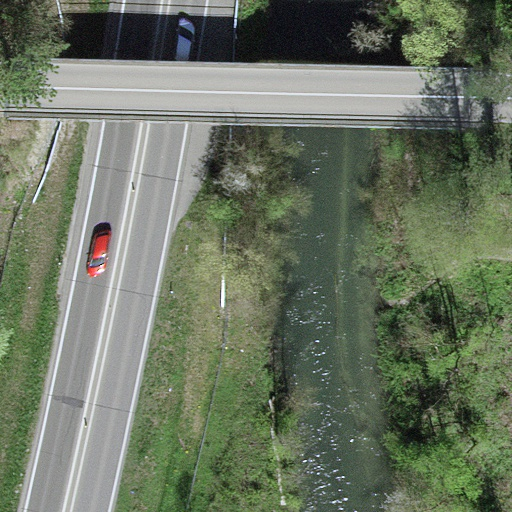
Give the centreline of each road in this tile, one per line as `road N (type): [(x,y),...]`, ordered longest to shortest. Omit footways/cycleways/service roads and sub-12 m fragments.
road 1 (trunk): [(165,0),(127,241),(70,511)]
road 2 (unclassified): [(511,98),(0,87)]
